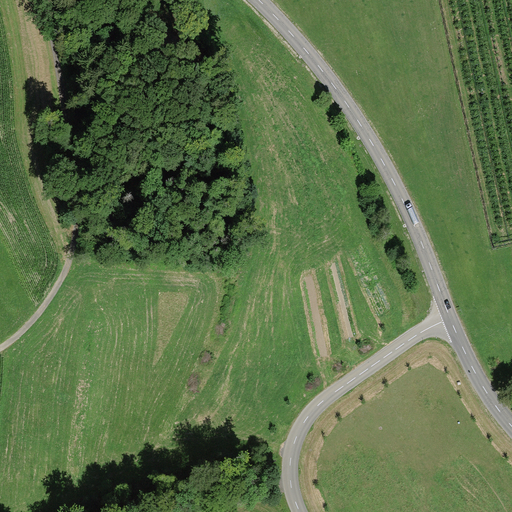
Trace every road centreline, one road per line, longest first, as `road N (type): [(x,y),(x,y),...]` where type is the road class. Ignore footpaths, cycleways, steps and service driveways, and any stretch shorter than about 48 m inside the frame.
road 1 (track): [(0,348),(60,281),(74,239),(43,0)]
road 2 (tertiary): [(256,0),(352,111),(406,205),(449,316)]
road 3 (tertiary): [(449,316),(304,418),(289,474),(300,511)]
road 4 (tertiary): [(511,426),(479,384),(449,316)]
